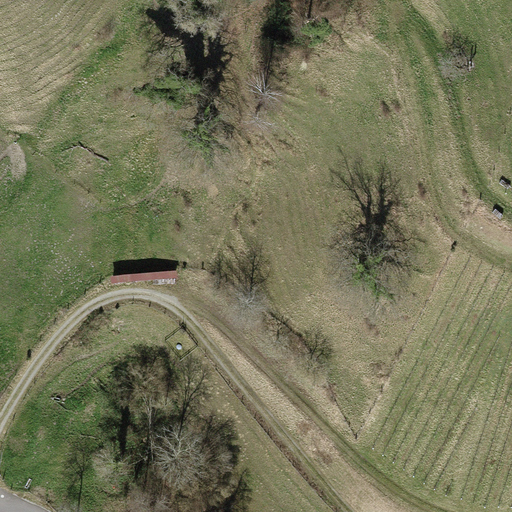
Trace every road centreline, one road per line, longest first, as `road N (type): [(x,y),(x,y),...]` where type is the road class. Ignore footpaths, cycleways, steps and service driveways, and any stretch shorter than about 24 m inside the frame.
road 1 (track): [(0,427),(59,331),(100,301),(167,297),(337,494),(364,511)]
road 2 (track): [(400,0),(401,43),(439,205),(471,245),(511,259)]
